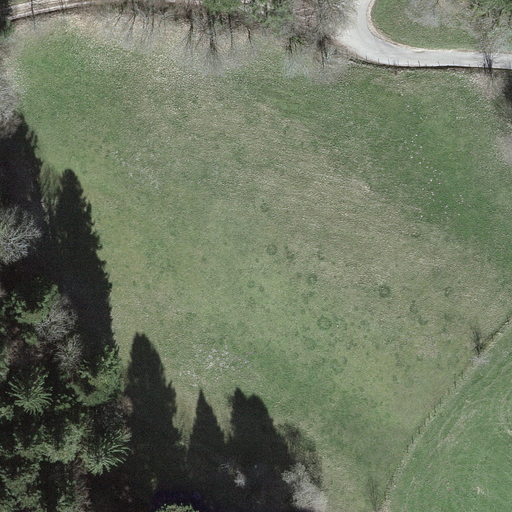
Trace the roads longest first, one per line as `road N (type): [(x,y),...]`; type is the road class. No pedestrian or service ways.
road 1 (track): [(0,281),(33,345),(58,449),(112,511)]
road 2 (unclassified): [(358,0),(355,32),(379,48),(511,57)]
road 3 (track): [(187,0),(355,32)]
